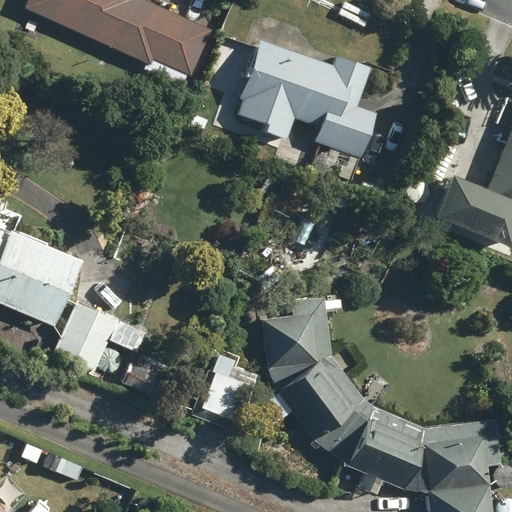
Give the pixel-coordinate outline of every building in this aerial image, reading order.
[(20,0),(17,7),(144,62),(146,57),(185,75),(206,28),(141,0),(20,0)] [(313,125),(308,140),(325,146),(317,169),(346,179),(369,111),(350,105),(363,66),(330,54),(326,64),(252,39),(232,96),(237,98),(232,114),(259,123),(257,129),(281,137),(288,117),(313,125)] [(511,107),(479,187),(442,172),(425,214),(501,246),(511,218),(511,107)] [(187,112),(182,126),(198,131),(202,117),(187,112)] [(330,191),(325,203),(340,209),(345,197),(330,191)] [(0,304),(47,324),(74,258),(0,228),(0,304)] [(357,472),(352,485),(369,492),(375,478),(396,488),(420,491),(422,511),(484,511),(479,464),(494,462),(489,419),(417,428),(367,406),(357,398),(324,355),(316,296),(284,300),(286,314),(254,318),(260,365),(268,387),(271,391),(262,398),(276,416),(284,410),(306,438),(340,464),(357,472)] [(47,354),(89,371),(104,334),(131,345),(137,331),(111,320),(112,317),(70,300),(47,354)] [(105,346),(94,369),(110,377),(121,354),(105,346)] [(125,361),(116,380),(152,396),(161,377),(125,361)] [(212,372),(199,407),(226,416),(238,381),(212,372)] [(61,469),(51,481),(62,490),(72,478),(61,469)]
